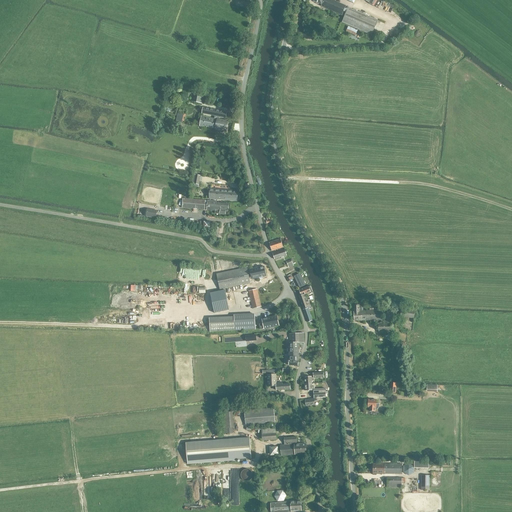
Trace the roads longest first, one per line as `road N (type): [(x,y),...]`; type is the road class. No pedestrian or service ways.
road 1 (unclassified): [(353,511),(337,299),(294,218),(273,138),(273,79),(294,0)]
road 2 (unclassified): [(317,511),(297,394),(306,338),(268,254),(243,148),(257,0)]
road 3 (track): [(79,480),(244,465),(282,433),(304,433)]
road 4 (track): [(301,177),(432,183),(511,211)]
road 5 (track): [(339,0),(396,21),(381,42),(282,47)]
road 6 (track): [(168,0),(150,54),(245,79)]
road 7 (track): [(396,21),(511,103)]
